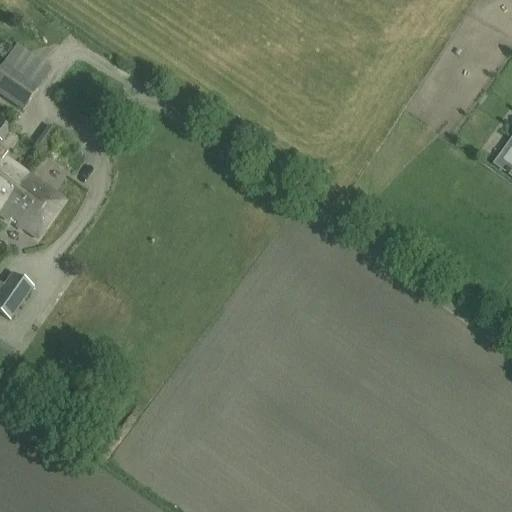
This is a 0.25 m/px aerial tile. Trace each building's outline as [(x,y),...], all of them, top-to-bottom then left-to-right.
[(0,94),(23,111),(37,90),(4,67),(0,71),(0,94)] [(163,93),(172,98),(175,93),(166,88),(163,93)] [(0,141),(2,143),(11,129),(0,121),(0,141)] [(23,229),(38,239),(64,201),(1,157),(4,152),(0,149),(0,214),(22,231),(23,229)] [(0,315),(9,322),(33,288),(13,275),(0,292),(0,315)] [(58,306),(67,292),(58,286),(48,300),(58,306)]
